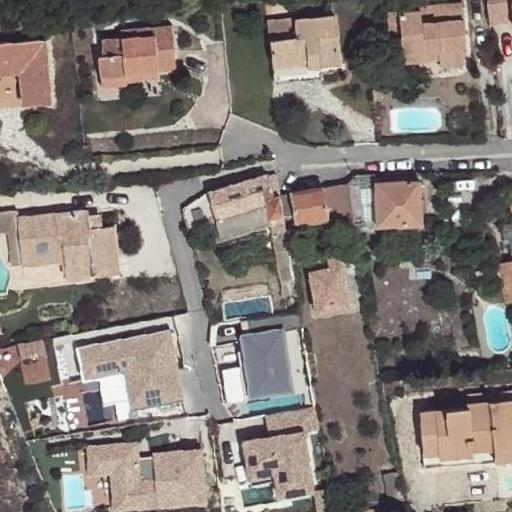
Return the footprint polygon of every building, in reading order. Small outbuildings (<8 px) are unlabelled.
[(511,2),(510,0),(486,0),(489,27),(511,26),(511,2)] [(436,51),(437,59),(438,66),(463,64),(463,48),(465,47),(460,3),(385,11),(387,33),(398,32),(401,62),(428,59),(428,51),(436,51)] [(294,37),(269,40),(274,83),(320,79),(321,73),(320,66),(338,63),(333,15),(293,19),(294,37)] [(269,40),(294,37),(293,19),(267,22),(269,40)] [(125,76),(156,73),(175,71),(171,25),(153,26),(153,34),(100,39),(102,55),(98,56),(101,87),(125,86),(125,83),(125,76)] [(46,39),(0,42),(0,76),(19,75),(22,106),(52,104),(46,39)] [(428,59),(437,59),(436,51),(428,51),(428,59)] [(157,79),(156,73),(125,76),(125,83),(157,79)] [(382,90),(372,90),(373,105),(383,104),(382,90)] [(419,173),(375,174),(375,182),(420,181),(419,173)] [(375,174),(355,175),(363,222),(364,226),(376,225),(375,182),(375,174)] [(355,175),(345,184),(351,214),(352,223),(352,224),(363,222),(355,175)] [(421,224),(420,181),(375,182),(376,225),(421,224)] [(278,183),(269,185),(273,198),(280,196),(278,183)] [(345,184),(323,188),(328,218),(342,216),(351,214),(345,184)] [(269,185),(208,194),(217,226),(219,236),(271,228),(282,296),(295,295),(288,256),(285,233),(280,196),(273,198),(269,185)] [(323,188),(291,193),(296,223),(328,218),(323,188)] [(296,223),(291,193),(280,196),(285,233),(297,231),(296,223)] [(188,234),(217,226),(208,194),(182,211),(188,234)] [(63,252),(21,256),(17,217),(16,209),(0,210),(0,229),(8,229),(11,265),(22,265),(64,261),(63,252)] [(88,210),(17,217),(21,256),(63,252),(64,261),(22,265),(23,282),(118,273),(113,225),(99,226),(89,227),(88,217),(88,210)] [(352,223),(351,214),(342,216),(343,225),(352,223)] [(98,216),(88,217),(89,227),(99,226),(98,216)] [(500,234),(511,231),(511,224),(499,227),(500,234)] [(285,233),(288,256),(298,254),(298,249),(302,248),(299,231),(297,231),(285,233)] [(337,249),(312,254),(307,272),(313,308),(346,303),(337,249)] [(506,301),(511,300),(511,259),(500,262),(506,301)] [(313,308),(314,314),(347,309),(346,303),(313,308)] [(171,328),(72,349),(79,381),(117,373),(125,407),(185,394),(171,328)] [(239,335),(244,404),(290,400),(285,331),(239,335)] [(464,371),(381,380),(384,395),(465,387),(464,371)] [(424,467),(511,460),(511,399),(467,402),(467,407),(420,411),(424,467)] [(270,438),(245,442),(251,477),(286,471),(290,495),(314,491),(304,432),(318,429),(314,407),(276,414),(280,436),(270,438)] [(266,416),(270,438),(280,436),(276,414),(266,416)] [(141,445),(89,447),(90,479),(106,479),(107,511),(177,511),(209,511),(206,448),(156,451),(157,463),(142,463),(141,445)] [(286,471),(251,477),(252,486),(278,482),(280,497),(290,495),(286,471)]
